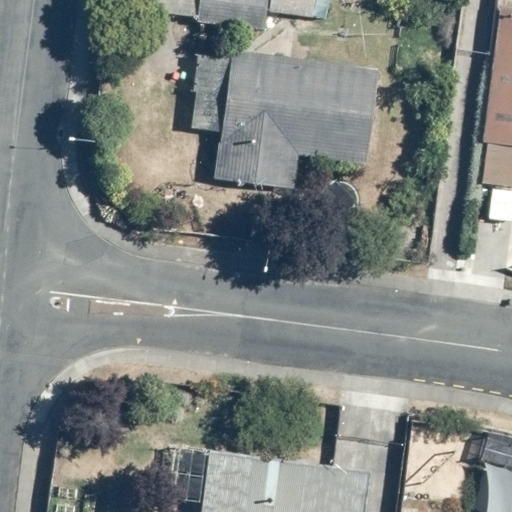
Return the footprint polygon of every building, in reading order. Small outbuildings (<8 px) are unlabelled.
[(324,19),(324,0),(142,0),(141,13),(194,17),(193,29),(265,35),(266,15),(324,19)] [(511,18),(499,17),(471,182),(511,189),(511,18)] [(221,134),(215,178),(293,188),(298,153),(366,162),(379,68),(198,44),(187,129),(221,134)] [(365,511),(371,472),(212,451),(203,511),(365,511)] [(511,511),(511,466),(487,465),(484,511),(511,511)]
